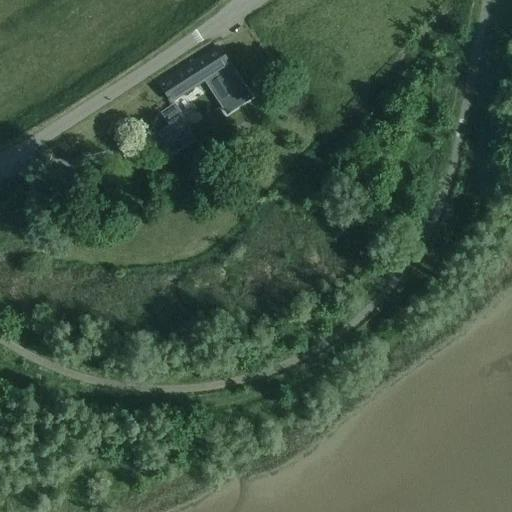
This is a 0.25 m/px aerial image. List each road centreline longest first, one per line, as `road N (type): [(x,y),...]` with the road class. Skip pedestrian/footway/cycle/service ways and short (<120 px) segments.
road 1 (unknown): [(0,369),(124,415),(202,415),(278,393),(349,348),(413,291),(511,95)]
road 2 (unclassified): [(0,159),(242,0)]
